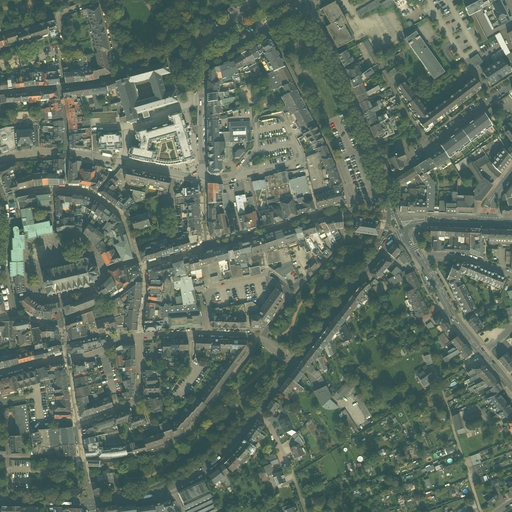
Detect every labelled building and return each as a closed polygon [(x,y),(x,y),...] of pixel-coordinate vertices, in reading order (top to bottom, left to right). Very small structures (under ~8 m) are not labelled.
[(380,5),(377,0),(376,0),(356,12),(359,17),(362,16),(380,5)] [(392,0),(388,0),(380,5),(383,9),(387,7),(394,3),(392,0)] [(467,0),(460,0),(465,8),(470,6),(467,0)] [(483,8),(489,5),(486,0),(481,0),(480,1),(483,6),(482,6),(483,8)] [(486,0),(489,5),(500,27),(511,20),(511,19),(511,17),(509,18),(506,13),(508,12),(505,6),(503,7),(503,8),(500,3),(501,2),(503,1),(501,0),(486,0)] [(468,16),(469,17),(474,14),(481,11),(479,8),(482,6),(483,6),(480,1),(470,6),(465,8),(465,9),(468,16)] [(337,49),(338,49),(352,41),(353,41),(352,40),(344,25),(347,23),(346,21),(345,20),(345,19),(344,18),(344,17),(343,16),(342,14),(341,13),(341,12),(340,11),(341,11),(340,10),(339,9),(340,9),(339,9),(339,7),(338,7),(338,6),(338,5),(337,5),(337,4),(337,3),(336,3),(336,2),(335,2),(332,4),(332,3),(331,4),(332,4),(330,5),(330,4),(330,5),(328,5),(328,6),(322,9),(325,14),(325,15),(326,16),(327,18),(328,19),(327,19),(328,20),(329,21),(328,21),(329,22),(329,23),(330,23),(330,25),(326,27),(326,28),(327,29),(327,30),(327,29),(328,31),(327,31),(328,31),(329,33),(328,33),(329,33),(329,34),(330,35),(330,36),(331,37),(331,38),(332,38),(332,40),(333,40),(333,41),(333,42),(334,43),(334,44),(335,45),(336,47),(337,48),(337,49)] [(99,7),(87,10),(88,15),(91,25),(102,22),(99,7)] [(494,30),(485,13),(483,14),(492,31),(494,30)] [(487,40),(476,18),(474,14),(469,17),(468,16),(470,21),(481,43),(482,43),(482,42),(487,40)] [(55,22),(46,25),(49,33),(50,36),(51,36),(51,37),(56,36),(55,34),(58,33),(56,29),(57,29),(55,22)] [(91,25),(94,39),(106,36),(102,22),(91,25)] [(42,36),(49,33),(46,25),(46,24),(30,29),(34,41),(43,38),(42,36)] [(34,41),(30,29),(17,34),(19,41),(20,44),(24,43),(25,45),(27,44),(26,41),(33,39),(34,41)] [(352,33),(355,39),(363,34),(360,29),(352,33)] [(428,72),(434,80),(445,73),(438,64),(422,41),(416,32),(405,40),(409,46),(428,72)] [(8,44),(19,41),(17,34),(16,33),(6,36),(8,44)] [(502,51),(506,56),(510,54),(499,33),(494,36),(497,40),(499,45),(502,50),(502,51)] [(109,51),(106,36),(94,39),(98,54),(104,52),(105,52),(106,52),(109,51)] [(378,52),(370,38),(368,39),(376,54),(378,52)] [(259,54),(260,55),(262,54),(262,53),(263,53),(264,54),(274,48),(270,41),(268,41),(256,48),(258,52),(258,53),(259,54)] [(380,62),(374,51),(372,48),(371,46),(369,43),(368,41),(363,43),(364,46),(366,49),(367,51),(369,54),(375,65),(380,62)] [(272,69),(274,72),(278,70),(285,67),(282,63),(282,62),(281,60),(280,58),(278,55),(277,52),(274,48),(264,54),(266,57),(263,59),(269,71),(272,69)] [(254,60),(257,58),(254,53),(252,50),(251,50),(249,52),(254,60)] [(504,55),(501,50),(491,56),(495,61),(504,55)] [(338,56),(344,67),(353,62),(351,59),(347,51),(338,56)] [(110,72),(106,55),(105,56),(104,52),(98,54),(95,54),(99,69),(92,70),(94,80),(98,80),(99,79),(98,77),(109,74),(110,72)] [(241,56),(247,67),(249,71),(257,67),(254,60),(249,52),(241,56)] [(402,52),(396,56),(399,61),(405,58),(402,52)] [(470,60),(474,68),(482,62),(477,55),(470,60)] [(237,70),(239,69),(242,68),(243,69),(247,67),(241,56),(233,61),(237,70)] [(507,72),(509,71),(502,60),(494,65),(494,64),(490,67),(482,72),(491,85),(501,79),(500,77),(503,75),(504,77),(508,74),(507,72)] [(242,86),(237,70),(233,61),(220,66),(221,72),(223,84),(233,83),(235,90),(242,86)] [(175,91),(166,94),(155,97),(138,102),(133,83),(149,79),(161,76),(170,74),(167,63),(126,74),(127,79),(137,114),(142,113),(144,119),(150,117),(148,111),(178,102),(175,91)] [(361,75),(359,71),(356,65),(346,70),(345,70),(350,78),(349,79),(350,82),(359,77),(361,75)] [(389,73),(392,77),(402,70),(398,65),(389,73)] [(215,73),(221,72),(220,66),(208,69),(208,82),(215,82),(215,73)] [(285,67),(278,70),(286,85),(286,86),(293,83),(285,67)] [(66,84),(75,83),(75,76),(74,72),(72,73),(68,73),(68,69),(66,69),(63,69),(66,84)] [(359,77),(360,79),(361,78),(362,79),(364,79),(364,80),(374,73),(371,69),(361,75),(359,77)] [(282,87),(286,85),(278,70),(274,72),(263,77),(270,91),(282,87)] [(215,73),(215,82),(219,82),(219,86),(223,85),(223,84),(221,72),(215,73)] [(420,100),(419,99),(418,100),(426,110),(425,111),(427,113),(428,115),(431,112),(432,113),(433,112),(435,110),(445,102),(446,103),(448,101),(450,99),(450,98),(460,90),(461,91),(462,90),(464,88),(464,87),(467,85),(461,76),(458,73),(456,74),(452,76),(452,75),(420,100)] [(378,77),(382,84),(386,81),(382,74),(378,77)] [(55,76),(51,76),(48,77),(49,86),(60,84),(59,77),(59,76),(58,75),(55,76)] [(161,76),(149,79),(155,97),(166,94),(161,76)] [(350,82),(353,89),(362,85),(361,82),(360,79),(359,77),(350,82)] [(32,86),(31,78),(23,79),(24,87),(32,86)] [(127,79),(116,83),(117,89),(120,98),(122,107),(123,110),(124,113),(125,113),(125,114),(126,116),(125,117),(126,117),(127,120),(127,122),(127,123),(128,122),(131,123),(130,124),(131,125),(132,124),(135,123),(136,123),(137,123),(136,122),(138,120),(139,120),(139,119),(138,119),(137,114),(127,79)] [(475,79),(467,85),(464,87),(464,88),(462,90),(469,98),(468,96),(470,95),(471,96),(472,97),(479,91),(478,91),(477,89),(480,87),(481,86),(477,82),(475,79)] [(122,107),(120,98),(117,89),(116,83),(115,80),(106,83),(108,92),(113,90),(114,92),(116,91),(118,99),(110,101),(110,102),(111,106),(111,107),(112,109),(117,108),(117,111),(120,111),(119,107),(122,107)] [(8,82),(0,83),(0,88),(0,90),(9,89),(8,84),(8,82)] [(219,89),(219,86),(219,82),(215,82),(208,82),(208,87),(208,94),(208,95),(218,93),(219,93),(219,89)] [(98,85),(94,86),(94,89),(95,95),(108,94),(108,92),(106,83),(102,84),(102,85),(98,85)] [(286,95),(289,94),(297,91),(293,83),(286,86),(286,85),(282,87),(286,95)] [(407,105),(407,106),(416,99),(414,97),(415,96),(411,91),(410,91),(406,85),(405,85),(404,83),(402,84),(400,84),(400,85),(397,88),(398,89),(399,88),(400,91),(399,92),(401,95),(402,96),(403,98),(404,99),(406,102),(407,101),(409,104),(408,105),(407,105)] [(365,94),(366,93),(364,89),(362,85),(353,89),(357,97),(365,94)] [(84,96),(92,95),(90,86),(79,87),(81,94),(80,94),(81,97),(82,99),(83,101),(86,100),(84,96)] [(366,93),(365,94),(366,96),(368,96),(380,89),(378,86),(376,87),(369,91),(366,93)] [(70,89),(71,96),(74,95),(80,94),(81,94),(79,87),(79,88),(70,89)] [(64,99),(70,99),(69,96),(71,96),(70,89),(64,90),(63,91),(64,99)] [(450,98),(450,99),(448,101),(455,109),(453,107),(455,105),(457,107),(457,108),(461,105),(461,104),(460,104),(462,102),(463,103),(467,101),(466,100),(465,98),(467,97),(469,98),(462,90),(461,91),(460,90),(450,98)] [(283,101),(298,94),(298,92),(297,91),(289,94),(286,95),(281,98),(282,100),(283,101)] [(41,101),(41,100),(41,92),(32,93),(32,102),(33,102),(33,103),(37,103),(37,101),(41,101)] [(224,100),(224,97),(229,96),(228,92),(219,93),(218,93),(218,101),(219,101),(224,100)] [(220,106),(220,104),(219,101),(218,101),(218,93),(208,95),(208,103),(208,109),(220,106)] [(14,103),(22,102),(21,94),(13,95),(14,103)] [(298,129),(300,133),(301,133),(315,125),(298,94),(283,101),(286,106),(281,108),(284,115),(285,115),(290,126),(295,124),(298,129)] [(357,97),(360,104),(368,100),(366,96),(365,94),(357,97)] [(7,103),(14,103),(13,95),(4,95),(5,104),(7,103)] [(417,120),(417,121),(427,113),(425,111),(426,110),(418,100),(417,101),(416,99),(407,106),(409,104),(411,106),(409,108),(412,112),(412,111),(413,110),(415,112),(414,113),(413,114),(416,118),(416,117),(418,116),(420,118),(418,120),(417,120)] [(85,104),(86,110),(95,107),(93,100),(89,101),(89,102),(88,102),(86,102),(86,103),(85,104)] [(381,104),(379,101),(371,106),(372,109),(377,107),(381,104)] [(435,110),(433,112),(440,120),(439,119),(441,117),(442,118),(443,119),(446,116),(446,115),(445,115),(447,113),(448,114),(452,112),(452,111),(450,109),(453,107),(454,109),(455,109),(448,101),(446,103),(445,102),(435,110)] [(371,106),(369,102),(360,105),(364,113),(372,110),(372,109),(371,106)] [(51,105),(51,108),(52,112),(61,111),(60,103),(51,105)] [(207,112),(208,116),(211,116),(217,115),(221,114),(220,106),(208,109),(208,112),(207,112)] [(490,108),(484,113),(488,119),(493,115),(490,108)] [(364,113),(367,121),(375,117),(374,113),(373,113),(373,112),(372,110),(364,113)] [(61,111),(52,112),(52,116),(53,119),(62,118),(61,111)] [(109,118),(109,121),(117,121),(116,118),(118,118),(118,116),(117,112),(98,113),(99,119),(100,119),(109,118)] [(175,136),(183,163),(186,162),(186,164),(192,162),(192,161),(195,160),(192,151),(193,151),(191,145),(191,146),(190,143),(191,143),(190,139),(189,139),(187,133),(188,132),(187,129),(186,129),(185,126),(186,126),(184,121),(183,121),(181,112),(169,116),(168,117),(169,121),(170,121),(171,124),(168,125),(167,125),(162,126),(163,127),(157,128),(152,129),(152,130),(148,131),(148,128),(136,132),(137,136),(135,136),(136,140),(138,140),(139,143),(138,147),(132,146),(131,150),(130,150),(129,154),(130,155),(129,158),(135,159),(135,160),(148,163),(148,162),(154,163),(156,151),(150,150),(152,143),(175,136)] [(440,121),(440,120),(433,112),(432,113),(431,112),(428,115),(427,113),(417,121),(418,121),(418,120),(420,122),(419,123),(422,127),(423,127),(424,129),(423,129),(426,133),(431,129),(430,128),(429,127),(432,124),(433,126),(438,123),(437,122),(436,120),(438,119),(440,120),(440,121)] [(50,120),(48,121),(48,116),(48,113),(43,113),(43,122),(43,124),(43,127),(48,127),(53,127),(54,127),(54,123),(50,123),(50,120)] [(440,146),(447,157),(491,124),(488,119),(484,113),(472,122),(473,122),(469,124),(453,136),(450,139),(450,138),(440,146)] [(378,119),(376,120),(378,125),(379,124),(384,121),(385,121),(383,116),(382,115),(378,118),(378,119)] [(376,120),(375,117),(367,121),(370,128),(378,125),(376,120)] [(379,124),(382,130),(384,129),(385,133),(387,133),(388,136),(394,134),(389,122),(385,124),(384,121),(379,124)] [(229,132),(219,133),(219,143),(225,143),(246,142),(251,142),(250,122),(229,123),(229,132)] [(448,129),(453,126),(450,122),(440,129),(442,131),(447,128),(448,129)] [(383,134),(382,130),(379,124),(378,125),(370,128),(374,138),(383,134)] [(449,160),(451,158),(450,157),(452,155),(453,156),(456,154),(455,153),(457,151),(458,153),(463,150),(461,148),(463,147),(464,148),(467,146),(466,145),(468,143),(469,144),(473,141),(472,140),(474,139),(475,140),(478,137),(477,136),(479,135),(480,137),(484,134),(483,132),(485,130),(486,131),(492,126),(491,124),(447,157),(449,160)] [(208,144),(219,143),(219,133),(219,129),(218,125),(207,126),(208,128),(208,131),(208,144)] [(302,134),(303,136),(317,129),(316,127),(315,125),(301,133),(302,134)] [(15,147),(16,147),(15,130),(15,127),(6,128),(0,130),(0,144),(1,148),(0,149),(2,153),(9,151),(14,149),(15,147)] [(21,129),(15,130),(16,147),(21,147),(21,148),(30,148),(30,146),(32,146),(35,146),(34,130),(29,130),(21,131),(21,129)] [(86,134),(82,134),(82,140),(91,139),(91,135),(91,133),(91,129),(85,129),(86,134)] [(318,131),(317,129),(303,136),(303,137),(305,136),(308,141),(310,141),(312,145),(312,146),(313,145),(315,145),(324,142),(321,136),(318,131)] [(81,130),(77,130),(69,131),(69,142),(77,141),(82,140),(82,134),(81,130)] [(123,147),(122,134),(122,132),(118,132),(118,133),(113,133),(107,133),(107,134),(102,134),(102,133),(98,133),(98,136),(99,148),(99,150),(104,150),(104,151),(117,150),(117,149),(123,149),(123,147)] [(156,151),(154,163),(160,165),(163,165),(166,165),(168,165),(171,165),(176,165),(178,164),(181,164),(183,163),(175,136),(152,143),(150,150),(156,151)] [(70,148),(84,150),(83,140),(69,142),(70,148)] [(230,159),(234,159),(233,159),(233,153),(237,148),(243,148),(245,150),(245,149),(246,147),(246,142),(225,143),(225,148),(224,150),(224,155),(225,156),(225,159),(222,162),(222,170),(220,172),(222,172),(225,169),(225,164),(225,163),(226,163),(227,163),(228,163),(228,162),(229,162),(228,161),(229,160),(229,159),(230,159)] [(507,142),(502,148),(503,149),(506,152),(510,147),(507,142)] [(218,174),(220,172),(222,170),(222,162),(225,159),(225,156),(224,155),(224,150),(225,148),(225,143),(219,143),(208,144),(208,145),(208,146),(207,147),(207,150),(208,150),(209,151),(209,153),(208,153),(207,154),(207,157),(208,158),(209,158),(209,160),(208,160),(208,161),(208,164),(208,165),(209,165),(209,167),(208,168),(208,171),(209,173),(211,174),(218,174)] [(326,169),(329,168),(329,169),(335,167),(330,156),(325,146),(317,149),(319,153),(326,169)] [(245,153),(245,150),(243,148),(237,148),(233,153),(233,159),(234,159),(240,159),(243,155),(243,153),(245,153)] [(478,159),(485,156),(482,148),(475,151),(478,159)] [(503,149),(494,162),(497,166),(503,170),(504,170),(511,159),(511,158),(506,152),(503,149)] [(245,150),(245,153),(243,153),(243,155),(240,159),(234,159),(234,160),(239,160),(245,153),(245,150)] [(430,158),(427,160),(433,169),(435,172),(437,170),(441,168),(442,168),(441,166),(445,164),(446,165),(450,163),(442,150),(440,152),(439,151),(437,153),(435,154),(432,156),(430,158)] [(388,158),(392,169),(391,169),(391,170),(392,171),(393,171),(394,171),(394,170),(398,168),(398,169),(400,170),(402,170),(403,167),(401,162),(402,162),(402,161),(406,160),(403,152),(396,155),(396,154),(394,155),(394,156),(388,158)] [(314,194),(314,197),(327,194),(327,192),(324,181),(324,182),(322,171),(326,169),(319,153),(306,157),(307,162),(310,178),(314,194)] [(474,162),(470,156),(465,159),(469,166),(474,162)] [(492,164),(490,162),(487,158),(486,156),(474,162),(469,166),(471,170),(478,182),(482,179),(476,168),(477,168),(477,169),(485,164),(488,168),(490,171),(497,177),(499,177),(501,174),(495,169),(492,164)] [(65,164),(65,160),(54,161),(53,171),(57,171),(57,174),(59,174),(60,164),(65,164)] [(48,174),(57,174),(57,171),(53,171),(54,161),(47,161),(47,162),(48,162),(48,165),(48,173),(48,174)] [(431,171),(431,170),(425,161),(420,164),(414,168),(427,188),(427,190),(426,198),(426,203),(426,213),(433,213),(439,213),(445,214),(446,204),(446,202),(439,202),(439,208),(433,208),(433,187),(433,185),(426,174),(431,171)] [(16,168),(20,171),(22,167),(24,167),(25,167),(24,162),(16,163),(17,165),(16,168)] [(68,185),(79,185),(80,178),(79,178),(79,177),(80,177),(80,173),(79,173),(80,172),(81,172),(81,170),(81,165),(81,164),(82,162),(77,162),(70,162),(70,166),(69,166),(69,171),(68,171),(68,185)] [(501,174),(504,170),(503,170),(497,166),(494,162),(492,164),(495,169),(501,174)] [(13,173),(12,171),(15,170),(16,168),(17,165),(16,163),(8,166),(2,169),(0,169),(0,174),(1,178),(11,174),(13,173)] [(329,168),(326,169),(330,180),(333,179),(333,177),(338,176),(335,167),(329,169),(329,168)] [(303,175),(303,176),(306,175),(304,168),(292,172),(294,178),(296,177),(303,175)] [(419,185),(419,189),(427,190),(427,188),(414,168),(409,171),(413,177),(419,185)] [(128,182),(145,186),(148,174),(143,173),(131,170),(127,169),(127,170),(127,172),(125,179),(125,181),(128,182)] [(324,181),(330,180),(326,169),(322,171),(324,182),(324,181)] [(40,174),(34,174),(34,176),(33,176),(34,187),(43,186),(42,170),(39,170),(40,174)] [(79,185),(91,186),(94,180),(94,178),(95,173),(95,171),(81,170),(81,172),(80,173),(80,177),(80,178),(79,185)] [(125,179),(127,172),(119,171),(117,173),(125,179)] [(408,181),(413,177),(409,171),(404,174),(408,181)] [(95,173),(94,178),(96,180),(97,177),(104,182),(105,181),(101,178),(102,177),(99,175),(95,173)] [(125,181),(125,179),(117,173),(114,177),(118,180),(118,181),(114,184),(113,186),(116,189),(117,190),(124,181),(125,181)] [(265,184),(266,187),(266,188),(268,204),(272,203),(275,203),(277,203),(280,203),(292,199),(292,196),(290,191),(291,191),(290,186),(289,181),(287,173),(283,174),(274,176),(269,177),(265,177),(265,180),(265,184)] [(59,185),(59,174),(57,174),(48,174),(48,185),(59,185)] [(162,177),(154,175),(149,174),(148,174),(145,186),(153,187),(159,188),(168,190),(169,184),(170,179),(167,179),(167,178),(162,177)] [(395,181),(399,187),(408,181),(404,174),(395,181)] [(7,194),(18,191),(16,179),(10,182),(9,179),(8,175),(2,178),(2,182),(7,194)] [(289,181),(290,186),(306,181),(307,181),(306,176),(289,181)] [(333,179),(330,180),(332,191),(342,189),(341,182),(340,182),(338,178),(339,178),(338,176),(333,177),(333,179)] [(18,191),(27,189),(26,177),(16,179),(18,191)] [(96,191),(104,182),(97,177),(96,180),(94,178),(94,180),(91,186),(91,187),(96,191)] [(479,184),(476,187),(485,194),(492,186),(483,179),(482,179),(478,182),(479,184)] [(306,182),(306,181),(290,186),(291,191),(294,190),(297,200),(298,204),(303,203),(312,201),(306,182)] [(253,183),(254,191),(266,188),(266,187),(260,187),(260,182),(253,183)] [(208,194),(218,193),(218,187),(218,185),(208,184),(208,194)] [(102,196),(110,188),(108,187),(106,185),(98,193),(102,196)] [(116,189),(113,186),(112,186),(110,188),(102,196),(111,203),(116,196),(112,193),(116,189)] [(158,190),(157,197),(168,194),(168,191),(168,190),(159,188),(153,187),(153,189),(158,190)] [(480,201),(485,194),(476,187),(473,191),(474,194),(474,196),(474,200),(480,201)] [(187,192),(187,196),(199,194),(199,188),(185,189),(185,192),(187,192)] [(268,204),(266,188),(254,191),(258,209),(259,212),(269,210),(268,207),(268,204)] [(343,190),(342,189),(332,191),(327,192),(327,194),(331,207),(344,204),(346,202),(343,190)] [(419,189),(415,189),(415,198),(426,198),(427,190),(419,189)] [(122,197),(125,194),(122,191),(120,190),(119,192),(116,196),(121,199),(121,198),(122,197)] [(296,205),(296,207),(304,205),(303,203),(298,205),(296,198),(295,195),(294,190),(291,191),(290,191),(292,196),(292,199),(294,205),(296,205)] [(133,191),(132,198),(137,203),(145,200),(145,199),(145,193),(133,191)] [(64,203),(64,204),(68,204),(69,204),(69,203),(71,203),(72,194),(70,194),(64,193),(64,203)] [(126,193),(125,194),(122,197),(125,199),(128,196),(135,203),(137,203),(132,198),(126,193)] [(222,202),(221,193),(218,193),(208,194),(208,204),(222,202)] [(37,206),(37,208),(51,206),(50,202),(52,201),(51,194),(36,196),(37,203),(37,206)] [(72,194),(71,203),(71,204),(75,205),(82,205),(82,203),(84,196),(84,195),(80,194),(79,195),(72,194)] [(328,208),(331,207),(327,194),(314,197),(318,210),(326,208),(325,206),(327,206),(328,207),(328,208)] [(247,203),(246,199),(245,195),(235,197),(238,212),(238,214),(239,214),(239,217),(245,216),(243,203),(247,203)] [(92,199),(84,196),(82,203),(88,205),(92,199)] [(116,206),(121,199),(116,196),(111,203),(116,206)] [(124,201),(121,198),(121,199),(116,206),(118,208),(122,210),(122,211),(123,211),(124,210),(125,210),(131,204),(135,203),(128,196),(125,199),(124,201)] [(473,215),(474,200),(474,196),(457,196),(457,205),(456,214),(473,215)] [(20,210),(29,208),(28,204),(26,197),(20,198),(18,198),(17,199),(20,210)] [(255,212),(253,197),(246,199),(247,203),(243,203),(245,216),(252,214),(252,212),(255,212)] [(100,205),(92,199),(88,205),(86,208),(91,211),(95,213),(97,209),(100,205)] [(295,208),(294,205),(292,199),(280,203),(286,220),(294,217),(297,216),(295,208)] [(312,201),(303,203),(304,205),(306,213),(315,211),(312,201)] [(408,212),(408,202),(403,202),(401,202),(400,202),(400,212),(408,212)] [(426,203),(422,203),(419,203),(414,203),(414,213),(426,213),(426,203)] [(456,214),(457,205),(452,204),(446,204),(445,214),(456,214)] [(105,208),(100,205),(97,209),(98,209),(96,214),(95,215),(98,217),(99,217),(105,208)] [(200,208),(200,205),(180,206),(181,213),(200,212),(200,208)] [(306,213),(304,205),(296,207),(296,208),(298,216),(306,213)] [(214,209),(214,206),(208,207),(209,224),(209,225),(210,236),(211,237),(221,236),(219,224),(216,224),(216,222),(215,222),(215,209),(214,209)] [(269,210),(271,224),(277,223),(272,207),(272,206),(268,207),(269,210)] [(278,207),(272,207),(277,223),(283,221),(280,211),(279,209),(278,207)] [(20,210),(22,219),(29,218),(33,217),(32,208),(31,208),(29,208),(20,210)] [(99,217),(103,220),(107,222),(108,222),(109,220),(113,214),(105,208),(99,217)] [(265,226),(271,224),(269,210),(259,212),(262,227),(265,226)] [(91,221),(93,218),(95,214),(95,213),(91,211),(87,219),(91,221)] [(201,219),(200,212),(181,213),(182,220),(182,221),(187,220),(201,219)] [(259,227),(255,212),(252,212),(252,214),(245,216),(248,230),(259,227)] [(121,223),(113,214),(109,220),(112,223),(110,225),(113,227),(121,223)] [(135,231),(150,226),(146,214),(131,219),(135,231)] [(217,215),(219,224),(221,236),(228,234),(227,229),(224,214),(221,215),(217,215)] [(230,229),(231,234),(239,232),(236,214),(231,215),(227,216),(230,229)] [(248,230),(245,216),(239,217),(243,231),(248,230)] [(13,229),(13,231),(14,233),(15,236),(14,239),(15,241),(14,244),(14,247),(13,249),(14,252),(13,254),(14,257),(12,260),(13,262),(12,266),(14,267),(14,269),(14,271),(14,274),(15,277),(23,277),(25,277),(24,250),(26,250),(25,240),(25,237),(24,237),(24,236),(28,236),(28,237),(28,240),(39,238),(39,237),(41,236),(53,235),(52,226),(51,226),(50,221),(35,224),(31,225),(30,221),(29,218),(22,219),(24,229),(24,231),(20,232),(19,230),(19,229),(19,228),(18,228),(17,227),(16,227),(15,227),(14,228),(13,228),(13,229)] [(336,218),(331,219),(336,229),(340,228),(340,229),(343,228),(343,223),(342,218),(336,218)] [(201,223),(201,219),(187,220),(188,228),(187,229),(187,233),(188,237),(190,242),(190,246),(192,245),(192,246),(197,244),(198,242),(197,242),(198,240),(200,241),(200,240),(200,236),(200,235),(200,230),(201,230),(201,228),(200,227),(199,223),(201,223)] [(325,234),(329,231),(323,220),(321,219),(318,220),(323,230),(325,233),(325,234)] [(329,231),(330,232),(336,229),(331,219),(323,220),(329,231)] [(359,233),(378,236),(380,222),(373,221),(372,223),(368,223),(364,222),(364,220),(357,219),(354,233),(355,233),(355,235),(359,236),(359,233)] [(313,223),(317,233),(323,230),(318,220),(312,222),(313,223)] [(83,234),(88,239),(96,230),(94,228),(92,227),(95,223),(91,221),(88,226),(83,234)] [(107,222),(104,226),(102,229),(104,232),(107,234),(109,232),(113,227),(110,225),(108,222),(107,222)] [(77,223),(74,223),(74,231),(82,233),(83,223),(77,223)] [(127,241),(121,223),(113,227),(119,243),(115,244),(114,245),(114,246),(120,256),(122,261),(123,262),(133,259),(127,241)] [(312,223),(306,225),(310,238),(313,237),(313,234),(317,233),(312,223)] [(306,225),(305,225),(301,226),(300,227),(304,239),(305,240),(306,244),(311,251),(312,253),(316,257),(318,255),(316,254),(319,251),(316,249),(316,248),(315,248),(310,239),(310,238),(306,225)] [(109,232),(112,238),(115,244),(119,243),(113,227),(109,232)] [(300,248),(304,247),(306,253),(309,252),(311,251),(306,244),(305,240),(304,239),(300,227),(297,228),(294,229),(296,235),(295,235),(297,239),(298,244),(299,244),(300,248)] [(454,228),(444,228),(444,237),(449,237),(454,237),(454,228)] [(461,238),(464,238),(464,229),(454,228),(454,237),(461,238)] [(282,232),(287,245),(288,245),(288,244),(296,241),(296,242),(297,242),(295,235),(295,234),(294,229),(290,230),(282,232)] [(336,229),(330,232),(332,235),(334,239),(335,241),(341,238),(336,229)] [(470,229),(470,238),(474,238),(479,238),(480,238),(480,229),(470,229)] [(484,238),(488,238),(489,230),(480,229),(480,238),(484,238)] [(95,246),(101,241),(104,237),(107,234),(104,232),(102,235),(98,232),(96,230),(88,239),(95,246)] [(490,230),(489,230),(488,238),(488,243),(511,244),(511,239),(511,230),(506,230),(506,231),(495,231),(495,230),(490,230)] [(282,232),(274,234),(277,246),(286,244),(286,243),(284,238),(284,237),(282,232)] [(191,247),(190,246),(190,242),(188,237),(187,233),(183,233),(183,234),(182,234),(187,249),(191,248),(191,247)] [(310,239),(312,242),(315,241),(320,239),(319,237),(318,236),(317,233),(313,234),(313,237),(310,238),(310,239)] [(325,234),(325,233),(319,237),(320,239),(322,242),(328,238),(325,234)] [(277,247),(277,246),(274,234),(264,238),(266,252),(278,248),(277,247)] [(453,245),(453,246),(463,246),(463,242),(461,242),(461,238),(454,237),(453,245)] [(474,241),(474,238),(470,238),(470,253),(479,257),(479,256),(480,245),(479,245),(474,245),(474,241)] [(170,254),(167,246),(167,243),(166,239),(158,242),(159,246),(158,246),(158,248),(161,257),(170,254)] [(252,256),(263,253),(261,239),(250,242),(252,252),(252,256)] [(318,248),(322,253),(326,250),(328,249),(323,244),(322,242),(320,239),(315,241),(312,242),(316,248),(316,249),(318,248)] [(104,247),(101,241),(95,246),(96,247),(101,255),(107,253),(104,247)] [(287,245),(288,250),(299,247),(297,242),(296,242),(296,241),(288,244),(288,245),(287,245)] [(238,245),(240,255),(252,252),(250,242),(238,245)] [(174,253),(180,251),(177,243),(171,245),(174,253)] [(144,261),(148,260),(146,252),(147,252),(147,251),(151,250),(149,244),(145,245),(146,248),(144,249),(142,250),(138,251),(141,260),(142,260),(143,260),(144,261)] [(277,247),(278,248),(281,262),(282,266),(274,271),(282,278),(294,270),(293,267),(286,244),(277,246),(277,247)] [(396,245),(393,246),(400,252),(401,254),(409,263),(412,261),(405,251),(403,248),(401,245),(398,245),(396,245)] [(394,259),(396,257),(400,252),(393,246),(387,253),(394,259)] [(230,271),(230,266),(229,263),(229,260),(227,248),(215,251),(221,274),(228,272),(230,271)] [(268,265),(281,262),(278,248),(266,252),(268,265)] [(117,263),(122,261),(120,256),(117,257),(113,250),(111,251),(108,252),(114,264),(117,263)] [(156,258),(153,250),(147,252),(146,252),(148,260),(156,258)] [(223,281),(221,274),(215,251),(206,254),(198,256),(205,285),(205,286),(206,286),(206,285),(223,281)] [(101,255),(107,267),(114,264),(108,252),(107,253),(101,255)] [(240,255),(239,255),(240,264),(248,264),(248,257),(252,257),(252,256),(252,252),(240,255)] [(248,264),(249,269),(259,266),(260,267),(264,266),(264,264),(263,253),(252,256),(252,257),(248,257),(248,264)] [(192,280),(192,284),(193,288),(200,286),(205,285),(198,256),(192,258),(195,271),(196,276),(196,279),(192,280)] [(379,263),(386,269),(387,269),(392,263),(384,257),(379,263)] [(44,281),(47,297),(49,297),(48,296),(51,295),(52,296),(53,296),(52,295),(55,294),(56,295),(57,295),(56,294),(61,293),(61,294),(62,293),(62,292),(66,291),(67,292),(68,292),(67,291),(72,290),(72,291),(73,291),(73,290),(78,289),(78,290),(79,289),(79,288),(83,287),(83,289),(90,287),(89,284),(93,283),(94,284),(95,283),(94,282),(96,280),(97,280),(97,279),(96,279),(98,276),(99,276),(99,275),(98,275),(98,272),(99,272),(98,271),(97,268),(97,267),(96,267),(94,266),(94,265),(93,264),(93,265),(91,264),(92,264),(92,262),(91,261),(90,262),(89,260),(90,260),(90,259),(89,260),(88,259),(88,258),(87,258),(87,259),(85,259),(85,258),(84,258),(84,259),(82,260),(82,259),(81,259),(81,260),(79,260),(78,259),(78,260),(78,263),(73,265),(72,264),(71,264),(72,265),(67,266),(67,265),(67,264),(60,265),(61,266),(60,266),(61,268),(56,269),(56,267),(55,268),(55,269),(50,270),(50,269),(49,269),(49,270),(46,271),(46,270),(45,270),(45,271),(42,272),(42,271),(41,271),(44,281)] [(173,278),(174,283),(181,281),(180,278),(179,277),(179,276),(187,274),(186,271),(183,260),(172,264),(174,273),(174,275),(173,276),(173,278)] [(308,266),(312,271),(317,266),(313,262),(312,263),(311,264),(308,266)] [(448,283),(452,291),(460,287),(458,283),(459,281),(462,275),(463,272),(466,273),(469,265),(466,263),(465,266),(457,262),(455,266),(453,265),(447,280),(449,281),(448,283)] [(382,274),(386,269),(379,263),(375,268),(382,274)] [(470,264),(469,265),(466,273),(465,275),(470,277),(471,277),(472,276),(476,278),(477,279),(477,280),(488,284),(489,284),(489,283),(494,285),(494,286),(495,287),(500,289),(504,278),(470,264)] [(168,265),(161,266),(162,273),(164,281),(164,282),(171,282),(170,276),(168,265)] [(138,266),(132,267),(135,278),(141,274),(138,266)] [(149,281),(159,281),(158,273),(162,273),(161,266),(148,270),(149,281)] [(261,272),(260,267),(259,266),(249,269),(250,275),(250,277),(261,275),(261,272)] [(132,267),(126,268),(127,275),(128,279),(129,283),(130,283),(135,279),(135,278),(132,267)] [(402,273),(396,267),(391,273),(395,276),(395,277),(399,274),(402,273)] [(126,268),(118,269),(119,276),(119,277),(121,276),(123,276),(127,275),(126,268)] [(379,277),(382,274),(375,268),(370,274),(376,279),(378,277),(379,277)] [(109,276),(110,277),(115,285),(120,283),(118,276),(119,276),(118,269),(108,271),(109,276)] [(230,273),(232,279),(243,276),(242,270),(230,271),(228,272),(228,273),(230,273)] [(406,275),(408,282),(416,279),(413,272),(406,275)] [(199,314),(199,312),(195,294),(194,290),(193,288),(192,284),(192,280),(191,278),(189,278),(187,274),(179,276),(179,277),(180,278),(181,281),(174,283),(175,288),(176,287),(176,290),(181,289),(182,296),(183,305),(177,306),(173,307),(170,306),(169,306),(165,304),(163,308),(163,311),(163,313),(163,316),(163,321),(162,324),(161,324),(162,329),(170,329),(169,317),(199,314)] [(388,280),(391,286),(402,281),(399,274),(395,277),(395,276),(388,279),(388,280)] [(15,277),(16,285),(24,285),(23,277),(15,277)] [(103,285),(107,293),(113,290),(113,288),(116,287),(115,285),(110,277),(103,285)] [(420,287),(416,279),(408,282),(412,291),(417,288),(417,289),(420,287)] [(164,281),(163,281),(162,286),(162,295),(170,296),(171,283),(171,282),(164,282),(164,281)] [(371,288),(366,282),(359,287),(364,293),(371,288)] [(126,292),(126,296),(141,297),(142,285),(136,284),(136,286),(126,292)] [(26,292),(24,285),(16,285),(17,294),(26,292)] [(100,296),(101,297),(108,293),(107,293),(103,285),(96,289),(100,296)] [(162,295),(162,286),(149,286),(148,294),(157,295),(162,295)] [(462,286),(460,287),(452,291),(458,303),(468,298),(467,295),(468,294),(465,288),(463,289),(462,286)] [(118,291),(116,287),(113,288),(113,290),(107,293),(108,293),(109,297),(118,291)] [(359,287),(352,297),(359,302),(362,304),(367,297),(367,296),(364,293),(359,287)] [(405,293),(414,311),(425,306),(417,289),(417,288),(412,291),(405,293)] [(279,290),(276,289),(273,293),(261,309),(272,317),(283,301),(283,300),(283,298),(283,296),(282,294),(281,293),(278,291),(279,290)] [(95,295),(83,300),(86,309),(98,304),(96,298),(95,295)] [(141,304),(141,297),(126,296),(120,300),(124,305),(126,305),(140,304),(141,304)] [(21,308),(30,299),(28,297),(19,306),(21,308)] [(352,311),(359,302),(352,297),(345,306),(352,311)] [(114,318),(114,319),(122,316),(126,315),(125,310),(126,310),(126,305),(124,305),(120,300),(119,298),(112,302),(114,309),(112,310),(108,312),(109,316),(113,315),(114,318)] [(469,300),(468,298),(458,303),(465,315),(474,310),(473,307),(474,306),(471,300),(469,300)] [(30,314),(34,316),(36,310),(38,305),(30,299),(21,308),(30,314)] [(62,303),(64,308),(70,306),(70,307),(73,306),(73,305),(72,303),(71,300),(62,303)] [(75,312),(86,309),(83,300),(76,302),(72,303),(73,305),(73,306),(75,312)] [(255,312),(255,316),(257,316),(261,309),(252,303),(251,302),(244,304),(246,311),(254,311),(255,312)] [(43,319),(56,320),(55,314),(54,310),(61,308),(60,304),(53,305),(44,306),(43,319)] [(246,311),(244,304),(237,305),(239,314),(239,317),(241,317),(241,316),(246,317),(246,316),(246,313),(246,311)] [(222,314),(222,317),(239,318),(239,317),(239,314),(237,305),(223,308),(222,309),(222,314)] [(65,314),(67,315),(75,312),(73,306),(70,307),(70,306),(64,308),(65,314)] [(345,321),(352,311),(345,306),(337,315),(345,321)] [(415,315),(417,319),(418,319),(421,317),(429,314),(426,309),(427,309),(425,306),(414,311),(415,315)] [(61,311),(61,308),(54,310),(55,314),(56,320),(62,318),(62,316),(61,311)] [(145,316),(154,316),(154,313),(154,311),(155,309),(146,308),(145,316)] [(96,310),(92,311),(99,333),(99,334),(106,332),(103,323),(105,323),(106,324),(108,323),(111,330),(113,329),(110,318),(110,319),(108,319),(101,311),(100,309),(97,310),(98,311),(96,311),(96,310)] [(255,316),(251,316),(251,328),(251,329),(262,329),(266,323),(267,323),(272,317),(261,309),(257,316),(255,316)] [(125,328),(124,329),(124,330),(124,331),(125,331),(133,331),(137,331),(138,324),(137,324),(138,317),(139,313),(139,311),(126,310),(125,310),(126,315),(125,324),(125,328)] [(91,335),(99,333),(92,311),(88,313),(87,315),(85,316),(88,326),(91,335)] [(200,314),(199,314),(169,317),(170,329),(201,326),(200,314)] [(438,323),(440,326),(446,321),(442,314),(433,320),(436,324),(438,323)] [(84,327),(88,326),(85,316),(84,316),(83,315),(78,317),(78,319),(76,320),(76,318),(75,318),(69,320),(69,322),(67,322),(66,322),(67,324),(67,326),(68,329),(69,330),(84,326),(84,327)] [(125,324),(126,315),(122,316),(114,319),(117,329),(118,328),(124,328),(125,328),(125,324)] [(345,321),(337,315),(333,321),(340,327),(343,324),(345,321)] [(218,327),(222,328),(222,317),(216,317),(211,316),(211,324),(211,327),(218,328),(218,327)] [(478,322),(475,319),(473,316),(471,319),(467,322),(466,322),(471,328),(478,322)] [(222,328),(238,328),(239,318),(222,317),(222,328)] [(16,324),(17,331),(17,330),(26,329),(28,328),(29,329),(29,328),(30,326),(31,326),(30,325),(30,323),(30,322),(29,323),(27,322),(28,321),(27,321),(27,322),(25,322),(25,321),(24,321),(24,322),(21,323),(21,322),(20,322),(20,323),(17,324),(16,323),(16,324)] [(157,322),(153,322),(153,323),(144,324),(144,332),(162,332),(161,329),(162,329),(161,324),(162,324),(163,321),(161,321),(157,322)] [(339,329),(340,327),(333,321),(327,328),(335,334),(339,329)] [(451,328),(446,321),(440,326),(445,333),(451,328)] [(10,338),(10,322),(2,322),(0,322),(0,335),(1,336),(3,336),(3,338),(10,338)] [(482,327),(478,322),(471,328),(476,333),(482,327)] [(343,324),(340,327),(342,329),(348,341),(351,339),(345,325),(344,326),(343,324)] [(86,331),(84,327),(84,326),(69,330),(68,331),(69,341),(81,338),(87,336),(86,331)] [(49,328),(45,327),(46,337),(48,337),(50,337),(54,336),(59,335),(59,331),(56,329),(54,328),(49,328)] [(340,327),(339,329),(340,330),(339,331),(340,335),(344,342),(348,341),(342,329),(340,327)] [(32,329),(35,346),(37,345),(39,345),(42,344),(41,338),(39,328),(32,329)] [(332,337),(335,334),(327,328),(321,337),(328,343),(330,341),(331,340),(332,337)] [(20,344),(20,347),(21,347),(29,345),(31,345),(28,332),(27,332),(26,330),(26,329),(17,330),(19,340),(20,344)] [(454,346),(461,341),(457,336),(450,342),(454,346)] [(70,344),(71,355),(84,354),(84,353),(87,353),(93,352),(92,351),(97,350),(98,349),(102,347),(104,345),(103,343),(107,342),(106,337),(100,338),(94,339),(82,342),(70,344)] [(327,344),(328,343),(321,337),(317,342),(324,348),(327,344)] [(450,342),(446,338),(440,340),(444,347),(446,345),(450,342)] [(60,339),(53,341),(53,340),(51,340),(49,341),(51,347),(61,345),(60,339)] [(205,349),(205,339),(196,339),(195,349),(205,349)] [(171,351),(180,350),(180,340),(171,341),(170,341),(170,342),(170,343),(170,344),(171,351)] [(188,340),(180,340),(180,350),(188,350),(188,340)] [(221,340),(212,340),(211,349),(212,349),(211,352),(220,352),(220,349),(221,340)] [(231,340),(221,340),(220,349),(231,350),(231,340)] [(239,341),(231,340),(231,350),(239,350),(239,341)] [(247,341),(239,341),(239,350),(233,357),(240,361),(240,360),(242,361),(247,354),(250,350),(247,341)] [(465,346),(461,341),(454,346),(456,348),(457,350),(458,351),(465,346)] [(321,352),(324,348),(317,342),(312,348),(320,354),(321,352)] [(446,345),(450,350),(452,348),(453,349),(454,348),(455,349),(456,348),(454,346),(450,342),(446,345)] [(123,352),(126,352),(129,349),(135,349),(135,344),(123,344),(123,345),(123,352)] [(61,345),(51,347),(51,348),(47,349),(48,350),(49,356),(61,353),(62,351),(61,345)] [(460,353),(461,355),(463,357),(465,359),(472,354),(465,346),(458,351),(460,353)] [(312,348),(306,356),(313,361),(314,362),(316,359),(318,357),(318,356),(319,355),(320,354),(312,348)] [(458,351),(457,350),(451,354),(446,357),(442,359),(444,362),(445,362),(446,362),(448,361),(449,360),(449,359),(460,353),(458,351)] [(35,360),(45,357),(44,351),(37,353),(36,353),(33,354),(35,360)] [(19,364),(18,356),(17,353),(9,355),(11,366),(19,364)] [(19,364),(30,361),(29,355),(29,353),(18,356),(19,364)] [(230,360),(237,365),(240,361),(233,357),(233,356),(230,354),(230,359),(230,360)] [(324,363),(323,361),(320,354),(319,355),(320,357),(319,358),(318,359),(321,364),(324,371),(327,369),(324,363)] [(504,368),(511,362),(509,359),(505,354),(498,360),(504,368)] [(11,366),(9,355),(2,357),(1,357),(4,368),(10,367),(11,366)] [(424,357),(427,365),(432,363),(429,355),(424,357)] [(302,361),(309,366),(310,365),(313,361),(306,356),(302,361)] [(126,361),(126,368),(135,366),(135,359),(127,361),(126,361)] [(230,359),(221,372),(228,377),(237,365),(230,360),(230,359)] [(302,361),(298,366),(305,372),(307,370),(308,369),(309,367),(309,366),(302,361)] [(73,364),(75,375),(76,375),(74,365),(80,364),(80,365),(88,363),(85,362),(73,364)] [(74,365),(76,375),(84,373),(85,373),(89,372),(92,372),(98,371),(97,366),(96,362),(88,363),(80,365),(80,364),(74,365)] [(475,373),(476,375),(477,375),(485,368),(482,364),(480,364),(466,373),(468,376),(473,373),(473,374),(475,373)] [(303,375),(305,372),(298,366),(296,369),(303,375)] [(40,381),(45,380),(46,380),(49,380),(48,376),(47,371),(45,371),(44,368),(37,370),(40,381)] [(422,372),(417,375),(424,385),(434,378),(432,376),(433,375),(430,371),(429,372),(427,368),(422,372)] [(485,368),(477,375),(479,377),(481,380),(489,373),(485,368)] [(65,369),(55,370),(56,375),(56,378),(66,377),(65,369)] [(296,369),(289,378),(296,384),(298,382),(303,375),(296,369)] [(32,386),(39,384),(41,383),(40,381),(37,370),(36,371),(34,371),(38,383),(32,385),(16,389),(17,392),(33,388),(32,386)] [(0,379),(0,394),(1,397),(17,392),(16,389),(32,385),(38,383),(34,371),(13,377),(12,376),(0,379)] [(87,377),(88,386),(94,385),(101,383),(98,371),(92,372),(89,372),(89,374),(89,377),(87,377)] [(221,372),(216,379),(223,384),(228,377),(221,372)] [(326,386),(320,373),(314,378),(323,387),(327,392),(329,391),(326,386)] [(493,378),(489,373),(481,380),(482,380),(484,382),(486,384),(493,378)] [(57,381),(58,387),(67,386),(66,377),(56,378),(57,381)] [(75,379),(76,389),(88,386),(87,377),(86,377),(75,379)] [(160,378),(157,378),(157,385),(143,386),(143,395),(148,395),(148,393),(160,393),(160,385),(163,385),(162,378),(160,378)] [(292,389),(294,386),(296,384),(289,378),(283,385),(290,391),(291,391),(292,389)] [(498,384),(493,378),(486,384),(488,386),(490,390),(498,384)] [(46,380),(45,380),(45,382),(46,388),(49,388),(52,388),(54,387),(53,383),(50,384),(50,379),(49,380),(46,380)] [(135,380),(134,379),(126,381),(124,382),(125,386),(124,386),(126,392),(126,393),(134,391),(134,390),(135,390),(135,380)] [(216,393),(221,386),(214,381),(209,388),(216,393)] [(353,386),(350,383),(347,381),(347,382),(341,387),(346,392),(353,386)] [(301,387),(296,384),(294,386),(302,392),(304,389),(301,387)] [(488,386),(486,384),(476,389),(475,390),(474,390),(475,393),(478,392),(487,388),(486,387),(488,386)] [(502,389),(498,384),(490,390),(493,393),(495,395),(497,393),(498,393),(502,389)] [(289,392),(290,391),(283,385),(279,391),(286,396),(287,395),(289,392)] [(58,387),(54,387),(55,394),(58,394),(68,393),(68,390),(67,386),(58,387)] [(88,388),(88,386),(76,389),(77,399),(88,397),(87,396),(90,395),(88,388)] [(88,388),(90,395),(92,394),(93,394),(96,394),(96,395),(101,393),(104,392),(103,389),(95,391),(94,386),(88,388)] [(49,388),(46,388),(47,396),(50,395),(55,394),(54,387),(52,388),(49,388)] [(322,392),(329,400),(332,397),(329,391),(327,392),(323,387),(314,391),(316,395),(322,392)] [(346,392),(341,387),(336,393),(340,397),(341,398),(346,392)] [(200,400),(200,401),(206,406),(207,406),(216,393),(209,388),(200,400)] [(292,389),(291,391),(292,393),(291,394),(290,395),(291,397),(298,411),(301,409),(294,394),(296,391),(292,389)] [(123,393),(125,400),(130,399),(130,398),(134,397),(134,395),(135,394),(134,391),(126,393),(126,392),(123,393)] [(338,408),(329,400),(322,392),(316,395),(322,407),(323,407),(324,408),(325,409),(326,409),(327,409),(328,409),(329,410),(330,410),(331,410),(332,410),(333,410),(334,409),(335,409),(336,409),(337,408),(338,408)] [(486,399),(495,395),(493,393),(492,394),(491,393),(482,398),(483,401),(484,400),(486,399)] [(503,400),(498,393),(497,393),(495,395),(486,399),(490,403),(493,408),(497,412),(495,414),(498,417),(499,415),(502,419),(511,411),(511,410),(509,407),(507,404),(503,400)] [(361,409),(366,418),(370,415),(365,406),(359,395),(354,397),(361,409)] [(88,400),(88,397),(77,399),(78,405),(87,403),(87,404),(89,403),(88,400)] [(103,401),(106,409),(113,407),(111,403),(112,402),(110,397),(102,400),(103,401)] [(153,411),(154,413),(161,411),(161,410),(162,410),(162,411),(165,410),(160,398),(155,398),(155,399),(152,400),(152,398),(147,398),(145,399),(147,406),(148,406),(149,405),(149,407),(148,407),(150,412),(153,411)] [(198,399),(194,405),(201,411),(202,412),(206,406),(200,401),(198,399)] [(50,408),(49,411),(55,412),(55,411),(71,413),(70,403),(69,400),(61,400),(56,400),(56,406),(55,408),(50,408)] [(266,409),(273,414),(278,406),(279,405),(272,400),(266,409)] [(93,405),(93,406),(95,414),(102,411),(106,410),(106,409),(103,401),(99,402),(99,403),(94,405),(93,405)] [(477,404),(461,412),(464,417),(480,409),(477,404)] [(30,435),(30,431),(29,430),(29,424),(27,408),(27,405),(13,407),(17,435),(20,434),(20,436),(21,437),(25,436),(30,435)] [(193,405),(189,411),(196,416),(197,417),(201,411),(194,405),(193,405)] [(84,417),(95,414),(93,406),(88,408),(87,408),(79,410),(80,417),(80,418),(84,417)] [(127,421),(130,429),(147,423),(144,414),(133,418),(130,410),(113,416),(116,424),(116,425),(117,424),(127,421)] [(188,410),(184,416),(191,422),(192,422),(196,416),(189,411),(188,410)] [(341,412),(354,435),(359,432),(345,410),(341,412)] [(277,418),(279,421),(287,417),(284,412),(281,413),(277,418)] [(455,427),(462,424),(459,413),(452,417),(455,427)] [(97,422),(95,422),(97,431),(94,431),(95,437),(98,436),(97,433),(100,432),(104,431),(104,430),(105,429),(106,430),(114,427),(117,426),(117,424),(116,425),(116,424),(113,416),(113,415),(106,418),(106,419),(104,419),(96,421),(97,422)] [(183,415),(179,421),(186,427),(187,428),(191,422),(184,416),(183,415)] [(281,426),(285,433),(293,429),(287,417),(279,421),(278,421),(280,426),(281,426)] [(312,433),(317,429),(311,419),(305,423),(312,433)] [(173,425),(174,427),(181,432),(182,433),(186,427),(179,421),(178,421),(175,425),(173,425)] [(252,429),(259,434),(261,431),(265,426),(257,421),(254,425),(255,425),(252,429)] [(84,439),(95,437),(94,431),(97,431),(95,422),(82,428),(84,439)] [(179,434),(181,432),(174,427),(171,428),(169,423),(163,425),(161,426),(162,430),(164,433),(166,440),(177,437),(177,436),(179,435),(179,434)] [(464,432),(462,424),(455,427),(457,434),(464,432)] [(65,456),(66,456),(67,457),(73,456),(74,456),(75,456),(75,455),(76,454),(76,453),(75,449),(75,445),(72,428),(60,429),(62,445),(63,445),(64,454),(64,455),(65,456)] [(36,430),(33,430),(29,430),(30,431),(30,435),(29,447),(30,448),(31,449),(32,449),(33,449),(37,448),(39,452),(35,454),(35,455),(36,455),(49,456),(56,454),(56,455),(57,456),(58,456),(63,457),(64,456),(65,456),(64,455),(64,454),(63,445),(62,445),(60,429),(54,429),(52,429),(42,430),(36,430)] [(256,439),(259,434),(252,429),(248,434),(256,439)] [(292,437),(295,440),(298,436),(301,434),(299,431),(292,437)] [(143,440),(145,444),(147,451),(157,448),(162,446),(165,445),(163,441),(161,434),(160,433),(159,435),(153,437),(153,436),(152,436),(151,436),(150,436),(151,437),(147,439),(146,438),(145,440),(143,440)] [(122,446),(126,446),(125,443),(117,444),(106,445),(105,440),(104,434),(98,436),(95,437),(96,442),(100,442),(101,448),(102,448),(103,449),(106,449),(106,448),(111,448),(111,447),(118,447),(118,448),(122,448),(122,446)] [(252,445),(256,439),(248,434),(244,440),(252,445)] [(10,437),(11,454),(21,454),(21,447),(21,437),(20,436),(10,437)] [(291,444),(293,447),(299,444),(300,446),(304,445),(298,436),(295,440),(294,440),(295,442),(291,444)] [(85,445),(96,442),(95,437),(84,439),(85,445)] [(256,447),(252,445),(244,440),(243,439),(241,442),(242,443),(240,446),(248,451),(250,455),(250,456),(251,455),(253,455),(256,451),(255,449),(256,447)] [(93,449),(101,448),(100,442),(96,442),(85,445),(85,451),(85,452),(94,451),(93,449)] [(133,455),(140,453),(138,446),(134,446),(133,444),(131,444),(131,446),(132,450),(133,455)] [(147,452),(147,451),(145,444),(138,446),(140,453),(147,452)] [(301,450),(300,446),(299,444),(293,447),(290,448),(295,458),(303,455),(301,450)] [(94,451),(85,452),(86,457),(94,457),(97,456),(98,455),(100,458),(110,458),(116,457),(133,455),(132,450),(127,451),(126,448),(126,446),(122,446),(122,448),(118,448),(118,447),(111,447),(111,448),(106,448),(106,449),(103,449),(102,448),(101,448),(93,449),(94,451)] [(240,446),(238,449),(243,452),(243,453),(246,455),(247,458),(250,455),(248,451),(240,446)] [(442,455),(454,451),(452,446),(440,450),(442,455)] [(241,464),(247,458),(246,455),(243,453),(243,452),(238,449),(237,451),(232,456),(240,463),(241,464)] [(268,456),(270,462),(277,459),(275,454),(268,456)] [(250,457),(250,455),(247,458),(241,464),(242,465),(250,457)] [(236,468),(240,463),(232,456),(226,462),(224,464),(227,467),(232,472),(236,468)] [(364,465),(365,472),(372,470),(371,464),(364,465)] [(425,468),(427,472),(435,469),(432,464),(425,468)] [(217,469),(223,477),(226,475),(229,473),(223,465),(217,469)] [(271,471),(273,471),(270,465),(264,467),(265,471),(267,474),(271,471)] [(215,484),(224,478),(223,477),(217,469),(209,476),(215,484)] [(273,475),(277,485),(285,482),(281,471),(277,473),(273,475)] [(113,473),(96,476),(98,482),(114,479),(113,473)] [(225,478),(224,478),(215,484),(217,487),(224,481),(223,479),(225,478)] [(179,493),(204,481),(204,480),(177,493),(184,506),(185,506),(179,493)] [(179,493),(185,506),(210,494),(204,481),(179,493)] [(93,491),(93,493),(94,495),(95,496),(97,496),(98,496),(100,496),(101,494),(102,493),(102,491),(101,490),(99,488),(98,488),(97,486),(100,485),(98,482),(92,483),(93,491)] [(485,499),(490,506),(498,499),(493,491),(489,494),(490,495),(485,499)] [(217,511),(210,494),(185,506),(184,506),(183,507),(185,511),(217,511)] [(308,501),(311,506),(318,502),(316,497),(308,501)] [(162,502),(163,503),(164,511),(175,511),(173,506),(173,503),(171,504),(170,502),(170,500),(167,501),(162,502)] [(164,511),(163,503),(160,504),(160,503),(157,504),(155,505),(156,511),(164,511)]
